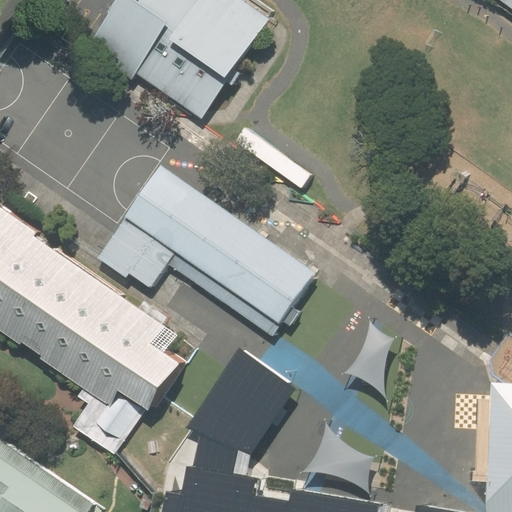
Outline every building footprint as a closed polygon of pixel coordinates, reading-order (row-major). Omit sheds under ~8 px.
[(238,0),(123,0),(98,37),(215,117),(278,27),(238,0)] [(279,89),(339,130),(342,125),(370,145),(397,107),(308,46),(279,89)] [(339,130),(279,89),(238,148),(305,193),(345,134),(339,130)] [(169,163),(106,252),(157,288),(177,259),(277,330),(320,270),(169,163)] [(0,210),(0,324),(100,395),(146,427),(200,351),(0,210)] [(487,511),(488,509),(430,498),(427,511),(419,511),(394,507),(396,498),(306,481),(304,493),(271,487),(274,470),(257,467),(261,447),(306,381),(247,342),(194,420),(207,429),(195,490),(180,488),(176,511),(487,511)] [(511,388),(497,388),(497,509),(511,509),(511,388)] [(76,428),(120,460),(146,427),(100,395),(76,428)] [(68,511),(1,460),(0,460),(0,511),(68,511)]
